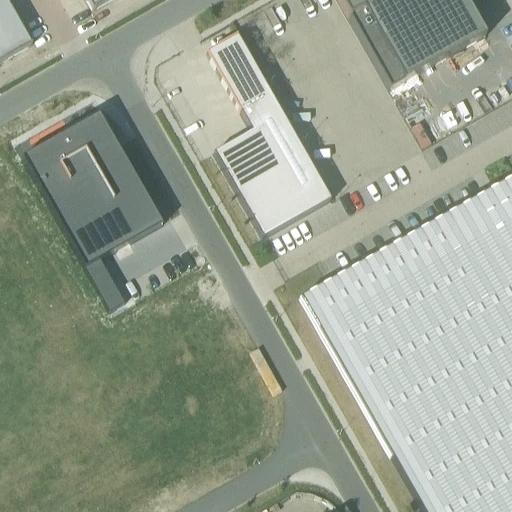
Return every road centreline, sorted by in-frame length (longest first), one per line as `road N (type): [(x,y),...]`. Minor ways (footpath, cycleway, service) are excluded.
road 1 (unclassified): [(324,442),(102,52)]
road 2 (unclassified): [(200,511),(324,442)]
